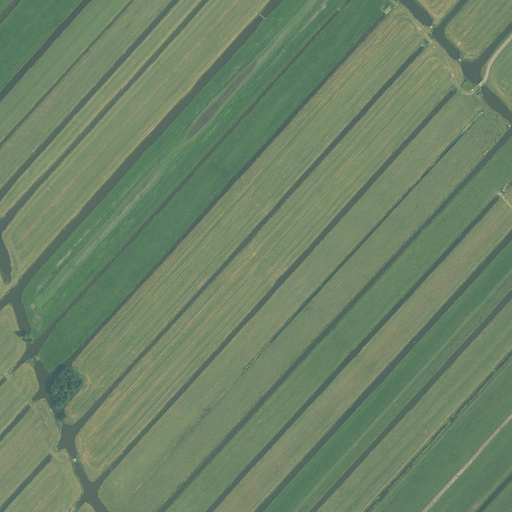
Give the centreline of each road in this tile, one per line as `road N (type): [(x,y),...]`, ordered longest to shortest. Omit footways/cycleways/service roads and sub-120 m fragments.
road 1 (track): [(305,511),(511,278)]
road 2 (track): [(423,36),(468,94),(511,37)]
road 3 (track): [(511,416),(424,511)]
